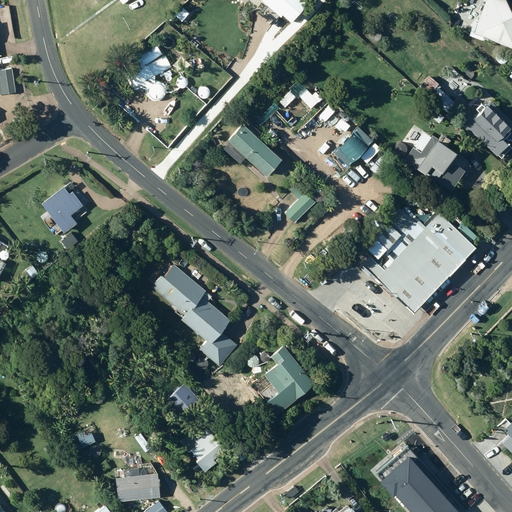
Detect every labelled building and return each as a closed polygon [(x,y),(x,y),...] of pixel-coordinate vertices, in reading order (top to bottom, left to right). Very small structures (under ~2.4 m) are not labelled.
[(203,7),(194,0),(190,5),(199,12),(203,7)] [(280,17),(289,25),(303,10),(294,2),(295,0),(259,0),(280,18),(280,17)] [(483,38),(511,48),(511,16),(504,0),(486,0),(478,25),(474,24),(469,36),(482,41),(483,38)] [(132,58),(137,65),(135,69),(134,69),(132,68),(130,69),(128,70),(127,71),(125,72),(125,73),(124,75),(124,77),(124,78),(124,80),(124,81),(125,83),(125,84),(127,85),(128,86),(129,87),(131,87),(132,88),(133,88),(135,91),(141,88),(146,91),(146,92),(146,94),(147,96),(148,98),(150,99),(153,100),(155,100),(158,100),(160,99),(162,97),(163,95),(164,92),(164,90),(163,87),(162,85),(160,84),(158,83),(156,82),(154,82),(152,83),(151,76),(170,66),(164,55),(150,62),(162,54),(154,43),(132,58)] [(0,95),(10,95),(8,70),(0,71),(0,95)] [(218,70),(205,83),(214,92),(227,79),(218,70)] [(188,85),(199,75),(195,71),(184,80),(188,85)] [(429,76),(417,90),(445,114),(455,103),(438,89),(441,86),(429,76)] [(470,108),(473,107),(475,104),(474,101),(472,100),(469,100),(467,103),(468,106),(470,108)] [(470,135),(472,133),(497,157),(498,156),(501,159),(511,148),(504,141),(510,134),(508,132),(511,129),(510,128),(511,126),(511,122),(490,102),(484,108),(482,105),(476,110),(479,113),(473,119),(470,117),(463,124),(465,126),(463,128),(470,135)] [(227,142),(266,178),(281,162),(242,125),(227,142)] [(418,169),(451,192),(465,172),(455,165),(460,158),(453,153),(454,152),(437,141),(418,169)] [(369,169),(378,177),(393,161),(384,153),(381,156),(376,151),(367,161),(372,166),(369,169)] [(416,167),(421,160),(415,155),(410,162),(416,167)] [(299,200),(285,214),(294,223),(314,202),(296,185),(290,191),(299,200)] [(54,223),(63,235),(77,225),(70,216),(82,207),(72,193),(69,195),(63,188),(40,205),(51,219),(49,221),(52,224),(54,223)] [(24,206),(16,213),(24,222),(25,221),(31,229),(38,224),(24,206)] [(362,266),(413,315),(476,248),(439,214),(425,228),(404,208),(388,225),(385,222),(372,236),(386,251),(383,254),(393,263),(384,272),(370,258),(362,266)] [(327,254),(331,249),(327,246),(323,250),(322,249),(319,252),(324,256),(327,253),(327,254)] [(39,270),(32,262),(23,270),(31,278),(39,270)] [(151,288),(185,316),(180,321),(206,342),(199,350),(219,367),(236,345),(221,332),(230,321),(207,302),(211,297),(174,266),(162,279),(160,277),(151,288)] [(266,405),(275,416),(314,385),(283,347),(270,357),(277,365),(264,376),(266,379),(259,384),(264,390),(271,385),(279,394),(266,405)] [(169,396),(183,413),(197,400),(184,384),(169,396)] [(511,413),(501,424),(509,432),(500,440),(511,452),(511,413)] [(93,425),(76,432),(81,443),(98,436),(93,425)] [(211,427),(195,439),(194,438),(183,447),(188,453),(190,451),(197,461),(196,462),(204,473),(216,464),(213,461),(226,451),(214,436),(217,434),(211,427)] [(455,511),(458,510),(406,451),(376,477),(390,493),(392,492),(409,511),(455,511)] [(157,475),(115,480),(118,503),(160,498),(157,475)] [(294,487),(285,494),(289,499),(298,493),(294,487)]
